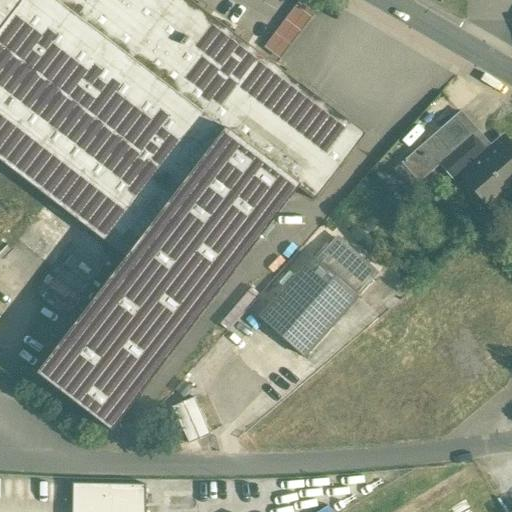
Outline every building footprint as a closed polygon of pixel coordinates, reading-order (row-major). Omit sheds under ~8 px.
[(365,135),(189,0),(0,0),(0,161),(125,258),(36,374),(111,432),(298,188),(314,201),(365,135)] [(289,44),(318,7),(308,0),(296,0),(272,31),(289,44)] [(459,112),(403,162),(411,172),(419,180),(439,163),(475,131),(459,112)] [(475,131),(439,163),(458,185),(467,177),(466,176),(479,164),(476,160),(490,148),(493,152),(500,145),(496,141),(490,147),(476,131),(475,131)] [(493,152),(490,148),(476,160),(479,164),(466,176),(467,177),(490,203),(511,183),(511,148),(505,141),(500,145),(493,152)] [(403,162),(394,169),(402,179),(411,172),(403,162)] [(313,257),(259,317),(304,357),(373,279),(331,242),(315,260),(313,257)] [(194,396),(169,404),(180,440),(205,433),(194,396)] [(146,511),(148,484),(72,482),(71,511),(146,511)]
